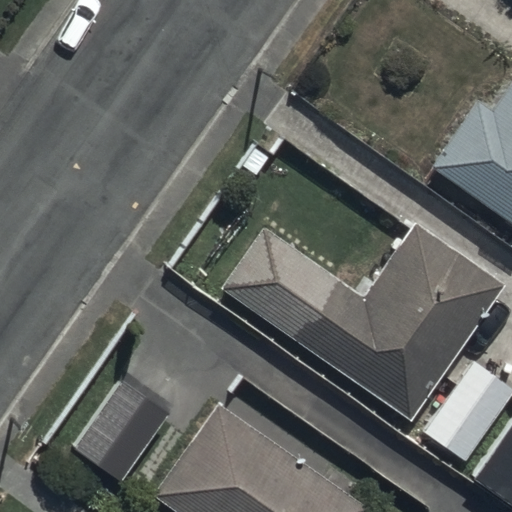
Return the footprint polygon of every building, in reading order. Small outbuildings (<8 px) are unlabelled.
[(476,87),(429,154),(511,212),(511,65),(490,97),(476,87)] [(261,215),(218,274),(405,409),(502,274),(412,209),(357,284),(261,215)] [(460,450),(511,378),(469,348),(418,421),(460,450)] [(210,391),(148,482),(191,511),(352,511),(363,496),(210,391)] [(511,409),(469,470),(511,500),(511,409)]
